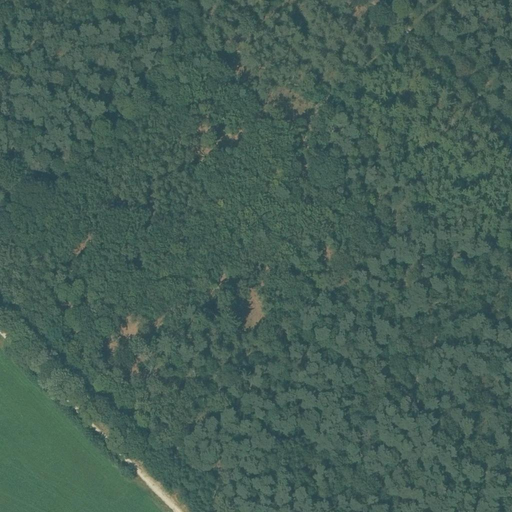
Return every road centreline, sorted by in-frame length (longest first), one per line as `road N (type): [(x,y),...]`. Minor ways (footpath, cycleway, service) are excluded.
road 1 (track): [(177,511),(0,332)]
road 2 (track): [(212,511),(371,361)]
road 3 (track): [(511,129),(406,29)]
